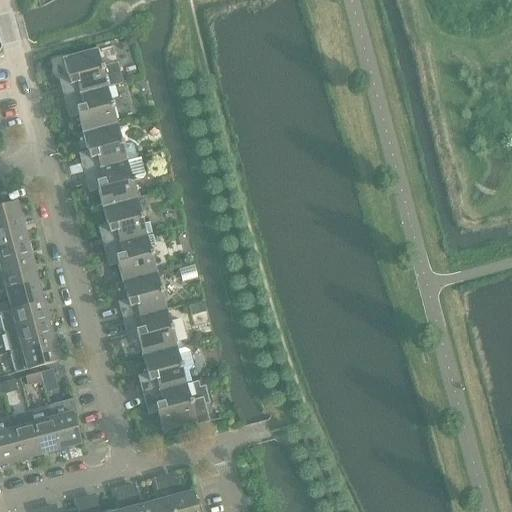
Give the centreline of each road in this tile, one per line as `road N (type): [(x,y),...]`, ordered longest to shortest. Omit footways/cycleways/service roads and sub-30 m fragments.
road 1 (residential): [(119,472),(39,158)]
road 2 (residential): [(233,511),(216,447),(119,472)]
road 3 (residential): [(39,158),(0,3)]
road 4 (residential): [(0,504),(119,472)]
